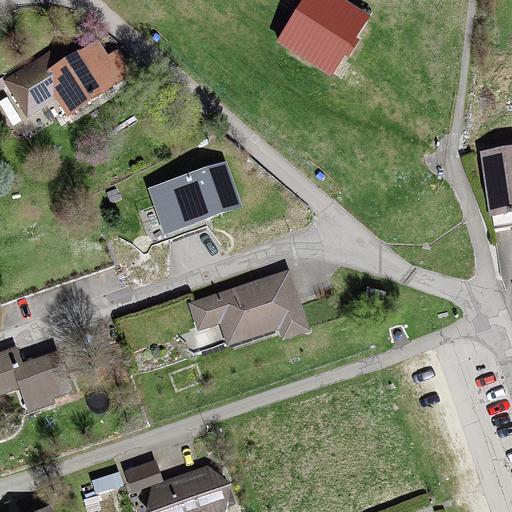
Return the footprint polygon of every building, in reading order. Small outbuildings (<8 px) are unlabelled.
[(331,76),(367,21),(334,0),(305,0),(279,42),(331,76)] [(57,69),(48,56),(7,83),(28,115),(58,96),(70,115),(108,90),(84,51),(57,69)] [(494,230),(511,227),(511,151),(483,156),(494,230)] [(151,192),(169,241),(207,228),(203,215),(236,203),(224,167),(151,192)] [(0,274),(0,305),(0,306),(114,267),(104,239),(0,274)] [(200,326),(226,317),(233,337),(280,321),(285,337),(304,331),(292,294),(274,300),(268,283),(194,307),(200,326)] [(57,354),(22,367),(16,350),(0,355),(0,392),(20,386),(27,407),(70,393),(57,354)] [(132,492),(161,482),(154,463),(126,473),(132,492)] [(221,480),(214,483),(210,471),(151,491),(158,511),(220,511),(224,511),(223,509),(233,506),(227,488),(224,489),(221,480)]
